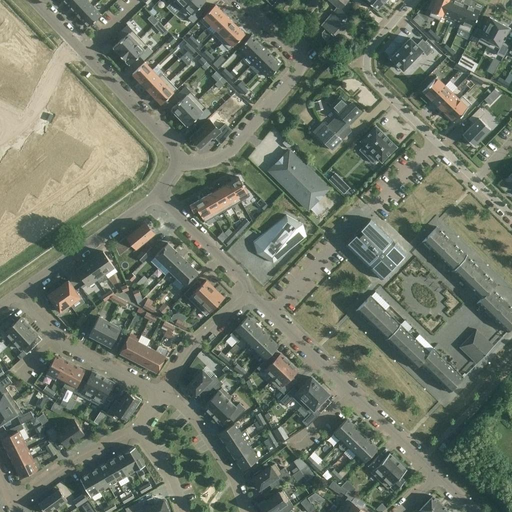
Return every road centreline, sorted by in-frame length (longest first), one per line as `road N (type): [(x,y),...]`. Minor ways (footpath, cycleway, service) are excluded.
road 1 (residential): [(180,156),(193,165),(230,151),(296,73),(294,51),(241,0)]
road 2 (residential): [(269,313),(437,476)]
road 3 (residential): [(436,142),(366,67),(375,41),(412,0)]
road 4 (residential): [(18,291),(65,343),(160,393)]
road 5 (residential): [(156,195),(18,291)]
road 6 (residential): [(74,44),(180,156)]
road 7 (residential): [(160,393),(199,425),(245,511)]
road 8 (residential): [(13,503),(76,458),(137,429)]
road 9 (residential): [(156,195),(249,294)]
road 10 (residential): [(160,393),(194,343),(249,294)]
